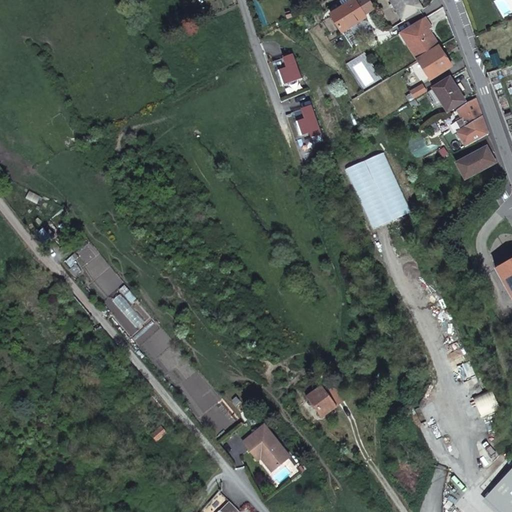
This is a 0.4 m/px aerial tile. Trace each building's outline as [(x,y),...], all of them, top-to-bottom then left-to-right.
[(344,0),(342,1),(345,6),(331,15),(342,32),(359,21),(357,19),(365,14),(375,8),(370,0),(358,0),(357,1),(355,0),(344,0)] [(420,7),(415,0),(389,0),(401,19),(420,7)] [(425,16),(401,32),(418,60),(425,55),(439,46),(427,28),(430,26),(425,16)] [(452,67),(439,46),(425,55),(418,60),(431,80),(452,67)] [(278,70),(283,85),(302,78),(293,54),(283,58),(284,58),(287,68),(278,70)] [(287,68),(284,58),(273,62),(279,78),(281,78),(278,70),(287,68)] [(465,100),(450,77),(433,87),(448,110),(465,100)] [(426,90),(423,84),(412,91),(415,97),(426,90)] [(478,104),(476,97),(467,102),(458,109),(463,118),(457,122),(461,129),(473,121),(482,115),(478,104)] [(298,129),(301,135),(309,132),(311,137),(321,134),(311,105),(301,109),(304,119),(296,122),(298,129)] [(296,129),(298,129),(296,122),(304,119),(301,110),(291,113),(296,129)] [(488,130),(482,115),(473,121),(475,124),(478,134),(488,130)] [(465,144),(489,131),(488,130),(478,134),(475,124),(473,121),(461,129),(458,131),(465,144)] [(497,161),(488,145),(459,163),(468,179),(497,161)] [(511,257),(497,267),(511,294),(511,257)] [(341,401),(341,399),(327,381),(310,393),(325,413),(341,401)] [(250,442),(259,454),(266,450),(279,467),(294,455),(271,425),(250,442)] [(266,450),(259,454),(262,457),(265,455),(276,469),(279,467),(266,450)] [(511,511),(511,467),(485,497),(501,511),(511,511)]
